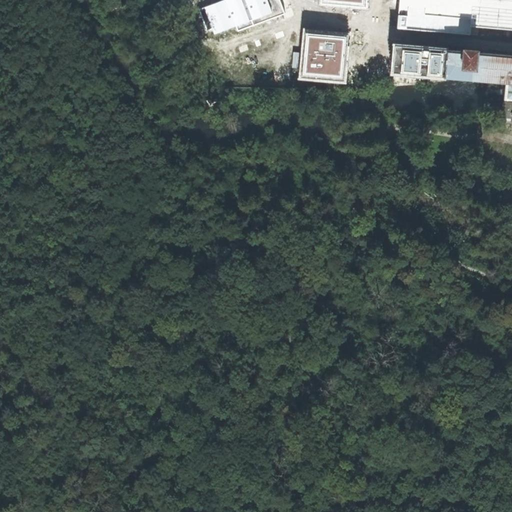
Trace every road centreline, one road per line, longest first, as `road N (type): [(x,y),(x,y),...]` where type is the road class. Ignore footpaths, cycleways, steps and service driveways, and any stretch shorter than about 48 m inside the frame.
road 1 (track): [(0,287),(81,301),(326,214),(450,250),(511,300)]
road 2 (residential): [(372,31),(511,47)]
